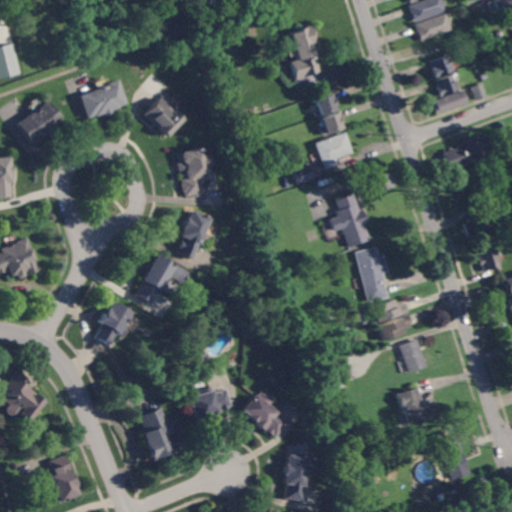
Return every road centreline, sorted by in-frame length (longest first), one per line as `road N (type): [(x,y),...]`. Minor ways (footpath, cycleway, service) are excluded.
road 1 (residential): [(511,444),(495,415),(361,0)]
road 2 (residential): [(40,344),(88,255),(90,237),(73,224),(64,201),(63,171),(76,155),(105,147),(128,156),(137,176),(137,201),(120,222),(90,237)]
road 3 (residential): [(128,511),(64,364),(24,335),(0,330)]
